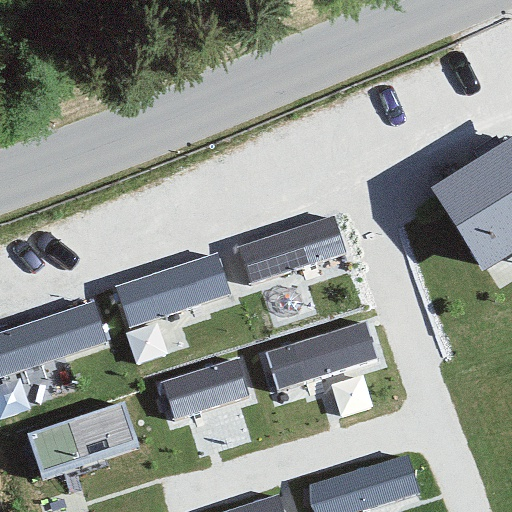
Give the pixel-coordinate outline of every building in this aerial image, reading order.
[(511,156),(438,201),(483,274),(511,256),(511,156)] [(252,281),(348,249),(335,208),(239,240),(252,281)] [(221,248),(115,280),(130,326),(235,295),(221,248)] [(0,321),(0,368),(0,369),(111,343),(101,298),(0,321)] [(372,318),(267,340),(276,383),(381,360),(372,318)] [(161,372),(176,416),(254,391),(239,346),(161,372)] [(44,472),(142,442),(128,397),(30,427),(44,472)] [(305,480),(316,511),(363,511),(424,490),(407,443),(305,480)] [(194,511),(289,511),(278,481),(194,511)]
